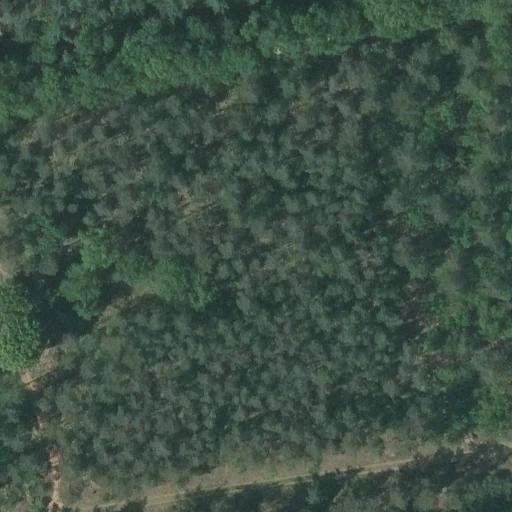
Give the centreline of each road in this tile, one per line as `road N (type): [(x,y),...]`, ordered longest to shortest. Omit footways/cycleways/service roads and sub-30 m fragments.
road 1 (track): [(511,453),(115,511)]
road 2 (track): [(0,327),(74,511)]
road 3 (track): [(145,0),(0,29)]
